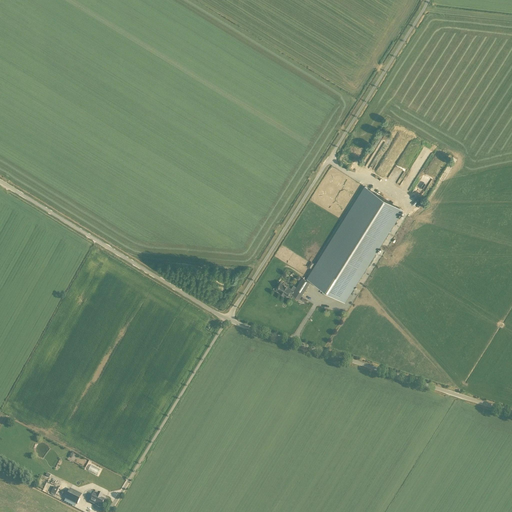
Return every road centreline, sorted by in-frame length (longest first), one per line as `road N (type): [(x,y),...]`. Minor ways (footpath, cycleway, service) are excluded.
road 1 (unclassified): [(227,318),(428,0)]
road 2 (unclassified): [(511,411),(227,318)]
road 3 (unclassified): [(227,318),(0,179)]
